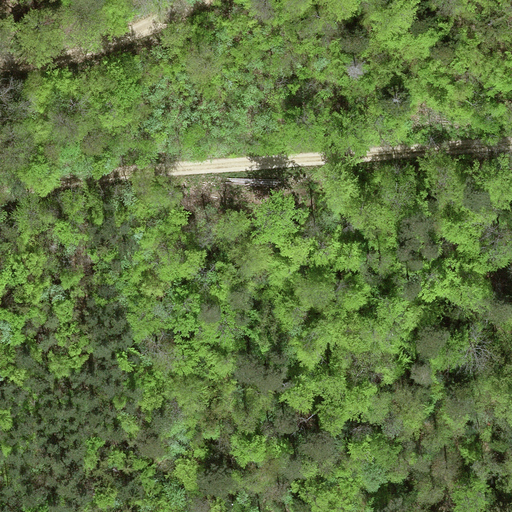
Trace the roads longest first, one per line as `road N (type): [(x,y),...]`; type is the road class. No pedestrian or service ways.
road 1 (track): [(511,142),(91,174),(0,196)]
road 2 (track): [(0,64),(103,47),(201,0)]
